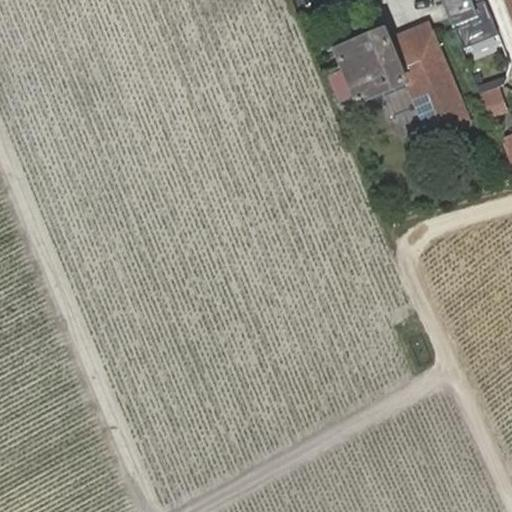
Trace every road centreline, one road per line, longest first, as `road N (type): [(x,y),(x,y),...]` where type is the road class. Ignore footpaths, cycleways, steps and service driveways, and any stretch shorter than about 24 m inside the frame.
road 1 (track): [(511,203),(408,234),(402,252),(453,375),(200,511)]
road 2 (track): [(147,511),(0,154)]
road 3 (track): [(453,375),(511,505)]
